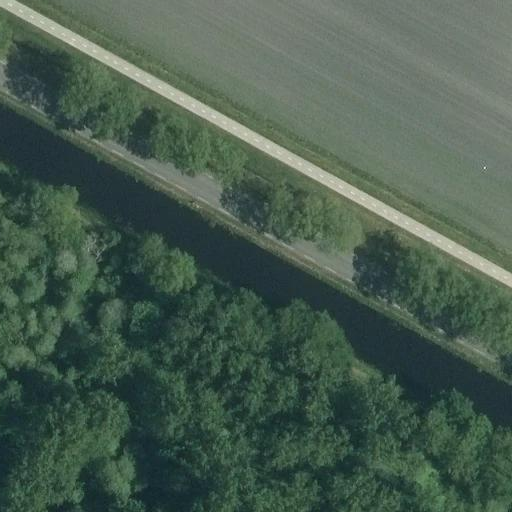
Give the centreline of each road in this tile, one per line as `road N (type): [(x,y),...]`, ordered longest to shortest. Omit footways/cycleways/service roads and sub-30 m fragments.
road 1 (track): [(511,466),(0,184)]
road 2 (primary): [(511,355),(0,75)]
